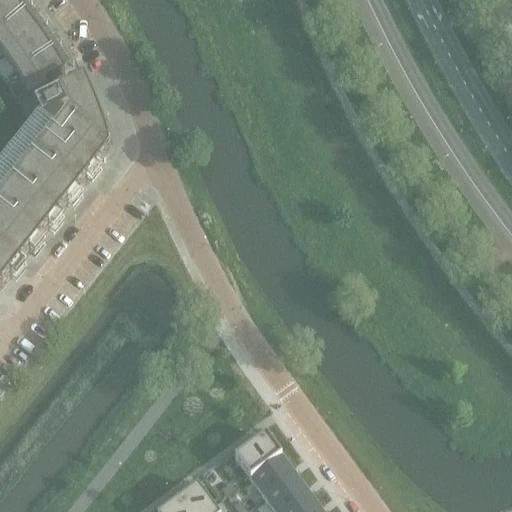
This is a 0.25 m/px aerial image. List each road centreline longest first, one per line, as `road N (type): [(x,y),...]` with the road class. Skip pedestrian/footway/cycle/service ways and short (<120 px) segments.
road 1 (residential): [(156,151),(243,325),(375,511)]
road 2 (secondary): [(375,0),(432,111),(511,222)]
road 3 (residential): [(156,151),(0,333)]
road 4 (secondary): [(511,156),(467,91),(422,0)]
road 5 (residential): [(76,0),(121,60),(156,151)]
